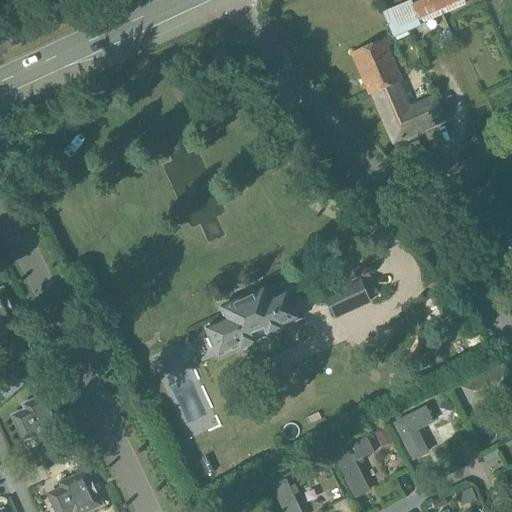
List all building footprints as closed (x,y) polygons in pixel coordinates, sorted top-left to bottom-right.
[(383,13),(393,38),(417,28),(420,34),(428,30),(425,24),(466,6),(463,0),(423,0),(412,5),(410,1),(383,13)] [(370,94),(393,146),(446,122),(435,96),(410,106),(400,82),(402,81),(384,40),(351,55),(368,95),(370,94)] [(478,196),(501,148),(474,135),(470,144),(477,148),(458,187),(478,196)] [(396,151),(416,190),(436,180),(418,141),(396,151)] [(336,319),(370,304),(368,299),(379,294),(365,265),(322,285),(325,294),(324,295),(336,319)] [(0,332),(19,324),(3,289),(0,290),(0,332)] [(282,327),(298,319),(286,294),(271,301),(266,289),(222,308),(228,321),(208,330),(219,356),(239,347),(241,350),(284,331),(282,327)] [(198,348),(186,355),(198,373),(210,365),(198,348)] [(511,371),(508,364),(463,388),(472,406),(500,391),(510,412),(511,410),(511,371)] [(32,425),(39,440),(66,428),(50,393),(23,406),(31,421),(29,422),(31,425),(32,425)] [(394,423),(413,461),(429,453),(418,431),(434,423),(426,407),(394,423)] [(363,459),(374,454),(367,441),(335,457),(356,499),(371,491),(359,467),(365,463),(363,459)] [(72,511),(88,511),(102,506),(86,471),(60,484),(67,499),(65,500),(67,503),(68,503),(72,511)]
